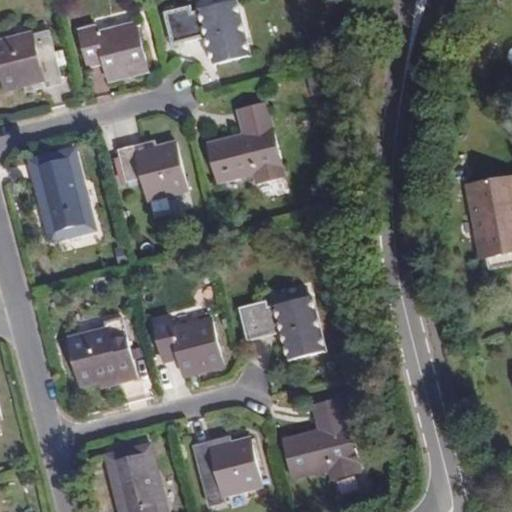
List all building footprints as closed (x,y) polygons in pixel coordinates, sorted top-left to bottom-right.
[(191,4),(164,9),(173,42),(208,34),(215,61),(250,52),(236,0),(232,0),(192,10),(191,4)] [(31,30),(0,38),(0,71),(5,89),(26,83),(27,89),(61,81),(45,20),(30,24),(31,30)] [(94,26),(80,29),(87,56),(101,53),(107,79),(146,69),(134,23),(96,32),(94,26)] [(247,130),(240,132),(206,140),(216,180),(252,171),(254,181),(284,173),(265,100),(233,108),(238,123),(245,122),(247,130)] [(238,123),(240,132),(247,130),(245,122),(238,123)] [(154,140),(119,148),(127,180),(142,176),(148,198),(187,188),(175,141),(155,145),(154,140)] [(70,151),(32,160),(50,236),(89,225),(70,151)] [(511,174),(467,184),(482,257),(489,256),(492,269),(511,264),(511,174)] [(266,297),(238,303),(247,336),(282,327),(289,356),(325,346),(311,292),(267,303),(266,297)] [(169,318),(154,322),(161,350),(177,346),(184,371),(223,361),(212,314),(172,324),(169,318)] [(104,324),(66,333),(78,382),(100,377),(101,381),(133,373),(118,315),(103,318),(104,324)] [(343,394),(314,401),(320,426),(283,435),(293,474),(330,465),(333,475),(362,467),(343,394)] [(227,434),(193,442),(209,504),(225,500),(223,491),(262,482),(249,435),(229,440),(227,434)] [(162,511),(145,445),(106,454),(121,511),(162,511)]
